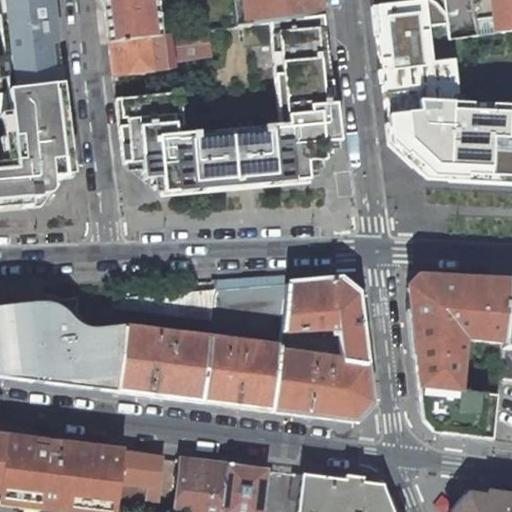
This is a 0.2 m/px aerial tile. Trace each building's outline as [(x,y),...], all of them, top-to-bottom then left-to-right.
[(0,0),(0,30),(3,59),(6,59),(8,76),(5,76),(0,82),(0,91),(62,85),(51,0),(0,0)] [(173,22),(158,24),(154,0),(101,0),(107,42),(175,34),(173,22)] [(170,0),(154,0),(158,24),(173,22),(170,0)] [(322,15),(320,0),(232,0),(236,26),(248,25),(271,22),(322,15)] [(419,0),(370,0),(383,111),(443,104),(444,97),(459,97),(453,52),(427,54),(419,0)] [(469,0),(444,0),(449,40),(472,37),(475,36),(470,4),(469,0)] [(511,0),(489,0),(494,34),(511,31),(511,0)] [(280,128),(204,134),(209,187),(314,184),(311,167),(320,166),(332,166),(329,147),(342,146),(348,146),(344,108),(338,108),(333,109),(322,15),(271,22),(280,128)] [(175,34),(107,42),(111,76),(174,68),(173,61),(210,56),(207,30),(175,34)] [(11,165),(0,166),(0,209),(39,207),(54,188),(53,188),(52,181),(61,180),(60,169),(72,168),(62,85),(0,91),(0,159),(10,158),(11,165)] [(511,99),(459,97),(444,97),(443,104),(440,179),(472,180),(511,182),(511,99)] [(119,102),(127,162),(140,160),(139,153),(161,150),(159,138),(154,100),(119,102)] [(204,134),(181,136),(183,157),(162,159),(161,150),(139,153),(140,160),(127,162),(152,184),(158,190),(209,187),(204,134)] [(181,136),(159,138),(161,150),(162,159),(183,157),(181,136)] [(458,391),(463,343),(503,345),(510,283),(481,282),(426,279),(407,299),(407,300),(420,414),(441,435),(444,435),(493,441),(498,396),(458,391)] [(279,334),(332,329),(332,336),(336,336),(339,362),(364,365),(356,297),(337,280),(285,285),(281,316),(279,334)] [(511,283),(510,283),(503,345),(511,345),(511,283)] [(215,291),(214,291),(210,320),(210,322),(281,316),(285,285),(240,289),(215,291)] [(125,310),(210,320),(214,291),(110,301),(110,308),(125,310)] [(0,380),(38,384),(113,393),(114,393),(122,329),(91,333),(89,328),(85,322),(80,318),(76,315),(67,316),(67,313),(35,315),(35,307),(0,310),(0,380)] [(122,329),(114,393),(200,404),(208,340),(122,329)] [(208,340),(200,404),(271,413),(277,354),(278,349),(208,340)] [(271,413),(352,423),(369,405),(364,365),(339,362),(277,354),(271,413)] [(119,485),(123,453),(3,438),(0,460),(0,497),(39,501),(38,508),(64,511),(65,505),(92,509),(113,511),(116,511),(116,509),(119,485)] [(160,458),(123,453),(119,485),(148,488),(147,500),(155,500),(160,458)] [(221,511),(227,467),(182,461),(175,511),(221,511)] [(260,511),(265,471),(227,467),(221,511),(260,511)] [(391,511),(381,486),(300,476),(295,511),(391,511)] [(148,488),(119,485),(116,509),(139,511),(145,511),(147,500),(148,488)] [(511,511),(511,502),(466,497),(465,501),(463,500),(453,511),(511,511)]
